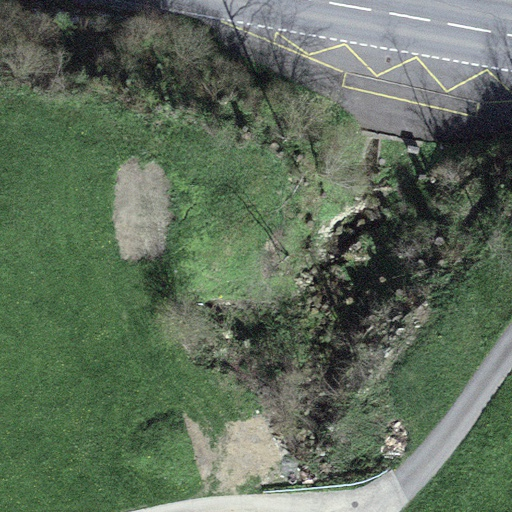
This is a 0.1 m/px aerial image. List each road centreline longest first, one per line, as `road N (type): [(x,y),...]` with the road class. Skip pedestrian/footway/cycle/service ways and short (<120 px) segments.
road 1 (residential): [(383,511),(511,344)]
road 2 (primary): [(307,0),(511,36)]
